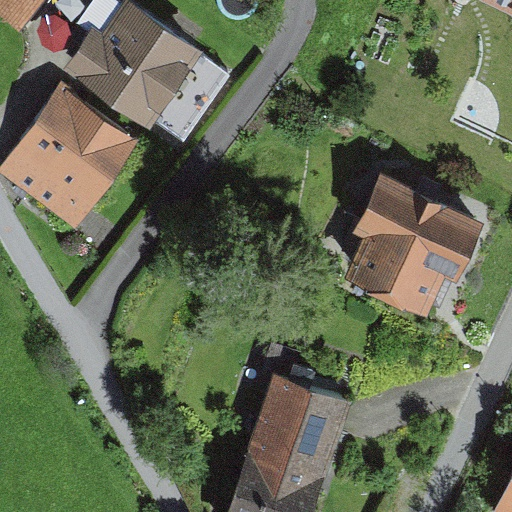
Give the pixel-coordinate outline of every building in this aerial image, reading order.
[(0,0),(0,15),(20,31),(43,0),(0,0)] [(228,76),(114,0),(97,0),(81,25),(93,33),(68,70),(80,78),(76,85),(149,134),(156,124),(184,142),(228,76)] [(511,0),(488,0),(511,12),(511,0)] [(63,86),(0,173),(77,228),(139,141),(63,86)] [(480,227),(384,182),(358,237),(370,243),(355,276),(429,310),(444,277),(454,282),(480,227)] [(309,511),(348,402),(280,378),(232,511),(309,511)] [(511,511),(511,484),(499,511),(511,511)]
